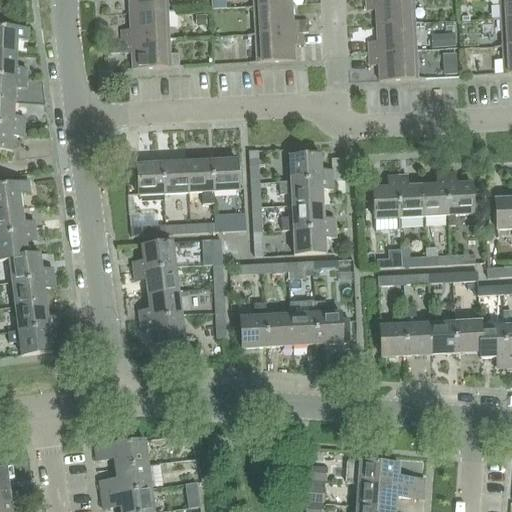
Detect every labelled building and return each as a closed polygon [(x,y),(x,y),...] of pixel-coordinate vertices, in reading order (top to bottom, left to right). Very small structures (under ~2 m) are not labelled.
[(127,0),(128,16),(166,13),(164,0),(117,0),(118,1),(127,0)] [(252,0),(253,9),(290,6),(289,0),(252,0)] [(374,12),(375,27),(412,25),(410,0),(369,0),(364,0),(365,12),(374,12)] [(511,0),(497,0),(499,21),(511,19),(511,0)] [(253,9),(255,36),(300,34),(300,22),(291,22),(290,6),(253,9)] [(120,32),(120,44),(167,41),(166,13),(128,16),(129,31),(120,32)] [(511,19),(499,21),(501,48),(511,47),(511,19)] [(366,43),(367,55),(414,53),(412,25),(375,27),(376,43),(366,43)] [(0,54),(14,55),(15,42),(26,42),(27,33),(16,32),(16,31),(0,29),(0,54)] [(300,34),(255,36),(257,64),(293,62),(292,46),(301,46),(300,34)] [(454,36),(445,36),(446,48),(455,48),(454,36)] [(167,41),(120,44),(108,44),(108,54),(121,53),(121,55),(130,55),(131,71),(169,69),(167,41)] [(511,47),(501,48),(502,77),(511,76),(511,47)] [(414,53),(367,55),(368,66),(377,66),(378,83),(415,81),(414,53)] [(0,78),(24,80),(25,70),(14,69),(14,55),(0,54),(0,78)] [(0,103),(12,104),(13,89),(24,90),(24,80),(0,78),(0,103)] [(0,127),(22,129),(23,119),(11,118),(12,104),(0,103),(0,127)] [(22,129),(0,127),(0,152),(10,153),(10,138),(22,138),(22,129)] [(289,184),(331,181),(331,171),(320,172),(319,157),(303,158),(303,151),(287,152),(288,159),(287,159),(289,184)] [(186,165),(185,165),(187,196),(201,196),(202,206),(212,206),(212,195),(210,164),(199,164),(199,162),(196,159),(189,159),(186,162),(186,165)] [(257,160),(249,160),(250,178),(258,178),(257,160)] [(210,164),(212,195),(237,194),(235,162),(210,164)] [(162,198),(187,196),(185,165),(160,166),(162,198)] [(137,192),(137,197),(137,199),(162,198),(160,166),(135,167),(136,177),(134,177),(135,192),(137,192)] [(448,219),(445,176),(435,177),(436,188),(422,189),(424,220),(447,219),(448,219)] [(455,227),(455,218),(472,217),(471,211),(474,211),(473,197),(471,197),(470,186),(456,187),(455,176),(445,176),(448,219),(447,219),(448,228),(455,227)] [(407,178),(397,179),(399,221),(424,220),(422,189),(408,189),(407,178)] [(399,221),(397,179),(386,180),(387,190),(371,191),(373,223),(399,221)] [(331,181),(289,184),(278,184),(278,197),(289,196),(290,208),(321,206),(320,191),(332,191),(331,181)] [(0,187),(0,212),(21,210),(19,196),(29,194),(28,185),(18,187),(17,186),(0,187)] [(251,211),(260,210),(259,193),(250,194),(251,211)] [(496,227),(497,234),(511,233),(511,200),(495,201),(495,212),(492,212),(493,227),(496,227)] [(321,206),(290,208),(291,219),(280,220),(281,234),(292,233),(333,230),(333,220),(322,221),(321,206)] [(0,212),(0,237),(34,233),(33,223),(22,224),(21,210),(0,212)] [(260,210),(251,211),(252,228),(261,227),(260,210)] [(245,232),(245,221),(239,221),(239,223),(221,224),(221,233),(245,232)] [(206,225),(189,226),(189,234),(206,234),(206,225)] [(189,226),(164,227),(164,236),(189,234),(189,226)] [(156,227),(139,228),(139,237),(157,236),(164,236),(164,227),(156,227)] [(334,240),(333,230),(292,233),(293,257),(324,255),(323,241),(334,240)] [(0,262),(7,262),(7,260),(27,258),(25,244),(36,243),(34,233),(0,237),(0,262)] [(212,261),(220,260),(219,241),(210,241),(212,261)] [(261,242),(253,243),(254,258),(262,257),(261,242)] [(132,265),(133,275),(175,269),(172,244),(141,248),(143,263),(132,265)] [(409,249),(399,249),(400,253),(400,268),(426,267),(426,258),(409,259),(409,249)] [(388,261),(376,261),(377,270),(400,268),(400,253),(388,253),(388,261)] [(7,262),(10,285),(52,280),(50,270),(40,271),(38,256),(27,258),(7,260),(7,262)] [(457,257),(450,257),(450,266),(458,266),(474,265),(474,256),(457,257)] [(442,258),(426,258),(426,267),(443,266),(450,266),(450,257),(442,258)] [(319,263),(312,263),(312,272),(320,272),(337,271),(337,262),(319,263)] [(287,264),(287,273),(288,281),(305,280),(304,263),(287,264)] [(269,265),(270,274),(287,273),(287,264),(269,265)] [(262,275),(262,265),(237,267),(238,276),(262,275)] [(511,277),(511,268),(486,270),(487,279),(511,277)] [(145,283),(146,297),(178,293),(175,269),(133,275),(135,285),(145,283)] [(477,273),(459,274),(459,283),(477,282),(477,273)] [(221,274),(213,275),(214,292),(222,292),(221,274)] [(444,274),(426,275),(427,284),(445,284),(444,274)] [(409,276),(402,277),(402,286),(410,285),(427,284),(426,275),(409,276)] [(377,287),(395,286),(394,277),(377,278),(377,287)] [(10,285),(14,310),(44,306),(42,291),(53,290),(52,280),(10,285)] [(511,285),(508,286),(501,286),(501,296),(509,296),(511,295),(511,285)] [(501,286),(477,288),(478,297),(501,296),(501,286)] [(222,292),(214,292),(215,309),(223,309),(222,292)] [(139,323),(181,318),(178,293),(146,297),(148,311),(138,313),(139,323)] [(325,302),(314,303),(315,314),(316,345),(341,344),(346,344),(349,340),(348,318),(343,318),(340,318),(340,312),(325,313),(325,302)] [(303,303),(289,304),(290,315),(292,347),(316,345),(315,314),(314,303),(303,303)] [(254,317),(240,318),(242,349),(267,348),(265,316),(264,304),(253,305),(254,317)] [(14,310),(17,334),(58,328),(57,318),(46,320),(44,306),(14,310)] [(403,311),(404,328),(406,359),(430,357),(429,327),(416,327),(415,310),(403,311)] [(511,320),(511,312),(502,313),(503,329),(505,370),(511,369),(511,320)] [(290,315),(265,316),(267,348),(292,347),(290,315)] [(224,316),(215,316),(216,339),(225,339),(224,316)] [(153,346),(184,342),(181,318),(139,323),(140,333),(151,332),(153,346)] [(479,324),(453,325),(455,356),(479,355),(478,330),(479,330),(479,324)] [(430,357),(455,356),(453,325),(429,327),(430,357)] [(17,334),(7,335),(8,345),(18,344),(20,357),(51,353),(49,339),(60,338),(58,328),(17,334)] [(379,329),(381,360),(406,359),(404,328),(379,329)] [(505,370),(503,329),(479,330),(478,330),(479,355),(480,361),(495,361),(495,371),(505,370)] [(113,461),(115,472),(147,467),(144,443),(94,449),(96,464),(113,461)] [(347,463),(346,486),(357,487),(424,492),(425,481),(397,480),(398,467),(347,463)] [(98,485),(100,498),(150,491),(147,467),(115,472),(116,483),(98,485)] [(7,469),(0,469),(0,494),(10,493),(7,469)] [(198,485),(185,487),(186,495),(199,494),(198,485)] [(357,487),(356,509),(391,511),(395,511),(396,501),(423,502),(424,492),(357,487)] [(120,509),(120,511),(153,511),(150,491),(100,498),(102,511),(120,509)] [(0,511),(11,511),(10,493),(0,494),(0,511)]
